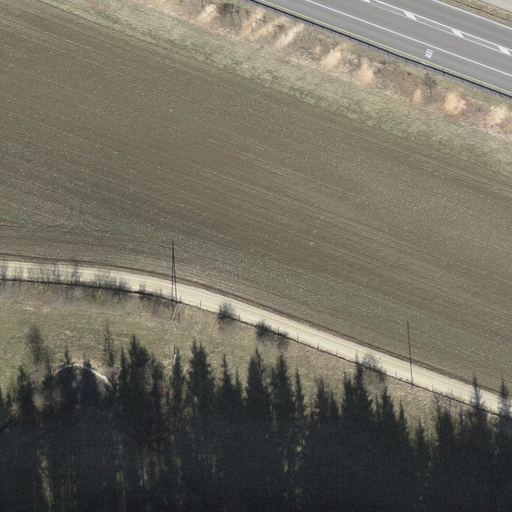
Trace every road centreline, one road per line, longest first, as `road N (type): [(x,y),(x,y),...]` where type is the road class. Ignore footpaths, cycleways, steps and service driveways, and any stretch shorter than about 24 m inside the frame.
road 1 (track): [(511,404),(205,301),(106,275),(0,267)]
road 2 (primary): [(355,0),(511,57)]
